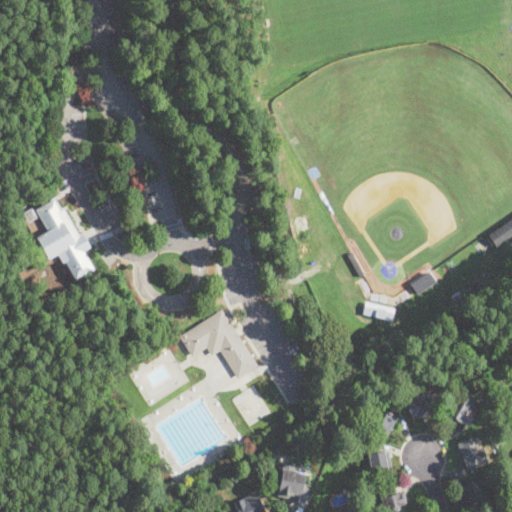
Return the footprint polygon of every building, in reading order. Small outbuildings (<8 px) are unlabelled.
[(54,197),(61,209),(64,207),(79,234),(83,232),(91,246),(84,249),(94,268),(75,278),(65,260),(62,262),(57,253),(48,258),(36,236),(47,229),(35,208),(54,197)] [(37,216),(28,221),(23,211),(31,206),(37,216)] [(511,233),(496,245),(488,234),(511,217),(511,233)] [(359,276),(347,255),(352,252),(364,274),(359,276)] [(430,277),(414,288),(411,284),(427,273),(430,277)] [(480,292),(474,296),(468,286),(474,282),(480,292)] [(395,308),(392,321),(362,314),(365,301),(395,308)] [(257,365),(238,377),(220,350),(211,355),(206,347),(193,356),(180,336),(222,309),(257,365)] [(476,410),(468,425),(447,413),(461,387),(477,396),(471,407),(476,410)] [(411,418),(406,399),(431,391),(436,406),(427,409),(428,413),(411,418)] [(386,436),(368,427),(378,407),(397,417),(386,436)] [(475,436),(479,447),(483,446),(488,462),(466,469),(457,441),(475,436)] [(374,449),(374,452),(388,450),(391,467),(370,471),(367,450),(374,449)] [(304,502),(290,499),(290,497),(277,495),(283,463),(295,465),(294,470),(296,471),(296,472),(304,474),(302,487),(307,488),(304,502)] [(466,506),(459,484),(478,477),(485,499),(466,506)] [(395,493),(403,490),(407,503),(400,505),(401,508),(388,511),(384,511),(378,490),(392,485),(395,493)] [(257,492),(265,511),(235,511),(237,511),(233,502),(257,492)]
